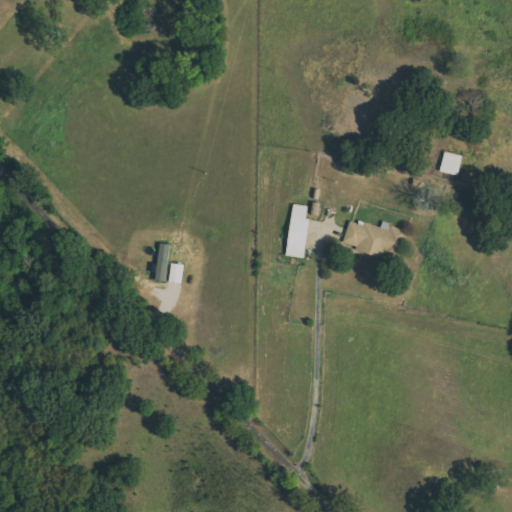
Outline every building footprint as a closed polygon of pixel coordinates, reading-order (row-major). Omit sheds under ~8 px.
[(466,156),(448,152),(443,171),(461,176),(466,156)] [(290,256),(308,258),(314,218),(309,218),(311,206),(297,204),(290,256)] [(354,218),(346,244),(393,260),(404,228),(386,222),(384,228),(354,218)] [(174,245),(164,243),(158,279),(168,281),(174,245)] [(187,264),(174,263),(172,282),(184,283),(187,264)]
